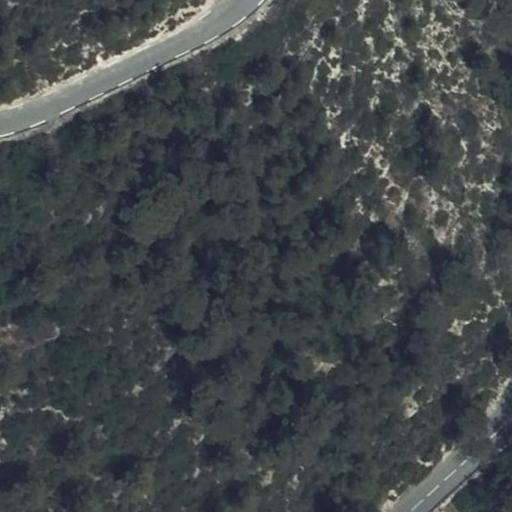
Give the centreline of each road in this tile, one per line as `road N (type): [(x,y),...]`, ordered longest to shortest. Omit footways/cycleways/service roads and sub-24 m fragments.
road 1 (tertiary): [(249,0),(201,35),(0,125)]
road 2 (tertiary): [(408,511),(511,406)]
